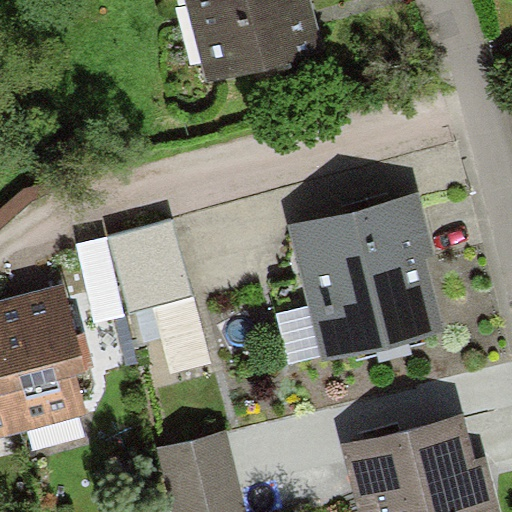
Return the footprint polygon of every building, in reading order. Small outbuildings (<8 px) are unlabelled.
[(299,0),(205,0),(217,63),(203,66),(204,74),(311,53),(309,41),(291,45),(285,10),(301,7),(299,0)] [(411,197),(300,227),(332,348),(433,321),(413,250),(425,247),(411,197)] [(173,216),(109,232),(130,312),(194,295),(173,216)] [(130,312),(109,232),(79,240),(99,319),(130,312)] [(0,308),(0,342),(20,417),(84,401),(73,363),(87,358),(83,336),(76,336),(66,295),(0,308)] [(0,342),(0,422),(20,417),(0,342)] [(453,419),(355,444),(372,511),(494,511),(492,502),(475,506),(453,419)] [(241,511),(223,433),(169,446),(184,511),(241,511)]
